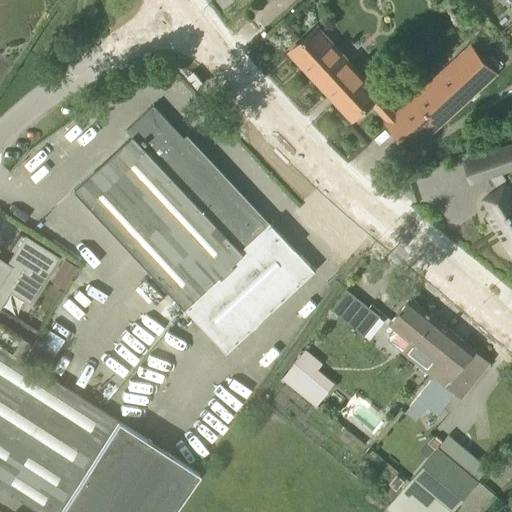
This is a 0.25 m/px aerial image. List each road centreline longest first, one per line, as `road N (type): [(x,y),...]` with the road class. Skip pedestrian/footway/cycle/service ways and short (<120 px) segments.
road 1 (tertiary): [(511,339),(329,184),(219,66),(177,5)]
road 2 (unclassified): [(0,136),(177,5)]
